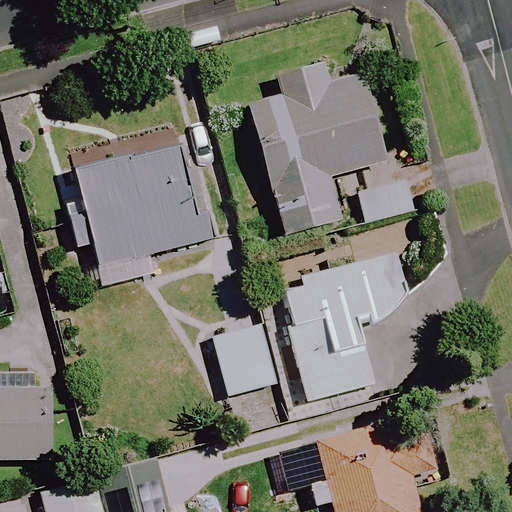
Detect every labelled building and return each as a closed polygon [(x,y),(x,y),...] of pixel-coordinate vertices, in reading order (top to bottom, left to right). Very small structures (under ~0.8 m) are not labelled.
[(327,88),(321,69),(277,82),(282,100),(245,111),(282,238),(335,222),(324,182),(391,162),(366,77),(327,88)] [(202,246),(184,159),(76,180),(83,216),(68,220),(74,252),(92,249),(100,290),(151,280),(146,257),(202,246)] [(411,216),(405,186),(355,197),(361,227),(411,216)] [(361,333),(427,289),(402,248),(333,275),(274,290),(304,408),(375,391),(361,333)] [(273,389),(259,331),(211,342),(225,401),(273,389)] [(0,464),(49,464),(48,394),(33,394),(33,376),(0,376),(0,464)] [(417,511),(394,422),(295,448),(312,511),(329,507),(329,511),(417,511)] [(91,511),(86,492),(40,504),(42,511),(91,511)]
